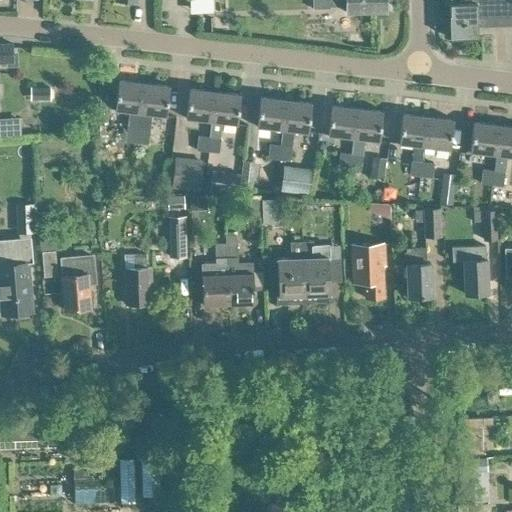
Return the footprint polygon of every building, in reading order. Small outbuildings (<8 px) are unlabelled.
[(311,0),(312,8),(329,8),(329,6),(345,5),(345,12),(385,11),(384,0),(311,0)] [(511,0),(447,0),(448,37),(476,37),(475,15),(511,14),(511,0)] [(0,62),(12,62),(12,44),(12,43),(0,43),(0,62)] [(139,112),(143,82),(117,79),(114,109),(128,111),(124,141),(135,142),(139,112)] [(139,112),(135,142),(147,144),(151,113),(165,115),(168,85),(143,82),(139,112)] [(185,117),(198,119),(195,149),(206,151),(208,136),(210,120),(214,90),(188,87),(185,117)] [(208,136),(206,151),(217,152),(220,137),(219,137),(221,122),(236,123),(239,93),(214,90),(210,120),(208,136)] [(281,129),(285,98),(259,95),(255,126),(281,129)] [(307,132),(310,101),(285,98),(281,129),(279,144),(277,159),(289,161),(291,145),(292,130),(307,132)] [(352,137),(356,107),(330,104),(326,134),(352,137)] [(350,152),(348,168),(359,169),(362,153),(361,153),(363,139),(378,140),(381,110),(356,107),(352,137),(350,152)] [(424,146),(427,115),(401,112),(398,143),(424,146)] [(424,146),(423,152),(432,153),(433,147),(449,149),(452,118),(427,115),(424,146)] [(22,117),(0,116),(0,131),(22,133),(22,117)] [(493,162),(498,124),(472,121),(468,151),(486,153),(485,161),(493,162)] [(503,186),(504,170),(506,156),(511,156),(511,125),(498,124),(493,162),(492,169),(490,184),(503,186)] [(277,159),(279,144),(268,143),(266,158),(277,159)] [(348,168),(350,152),(339,151),(337,166),(348,168)] [(199,190),(202,159),(174,155),(171,186),(199,190)] [(384,157),(371,155),(369,176),(382,178),(384,157)] [(420,176),(422,161),(410,159),(408,174),(420,176)] [(250,194),(254,162),(242,160),(238,192),(250,194)] [(422,161),(420,176),(431,177),(433,162),(422,161)] [(307,193),(310,168),(282,164),(279,190),(307,193)] [(490,184),(492,169),(481,167),(479,183),(490,184)] [(236,193),(238,174),(209,171),(207,191),(236,193)] [(441,172),(438,202),(452,203),(455,174),(441,172)] [(189,210),(206,209),(206,196),(189,197),(189,210)] [(262,223),(276,222),(275,198),(261,199),(262,223)] [(20,230),(41,229),(40,201),(19,202),(20,230)] [(423,236),(441,235),(440,207),(422,207),(423,236)] [(482,239),(496,239),(495,209),(481,210),(482,239)] [(185,215),(167,215),(168,256),(186,255),(185,215)] [(53,250),(52,235),(38,236),(40,251),(41,250),(43,276),(56,275),(54,250),(53,250)] [(278,301),(303,300),(301,241),(289,241),(290,258),(276,258),(278,301)] [(301,241),(303,300),(329,299),(328,281),(340,281),(339,244),(328,245),(328,242),(312,243),(312,241),(301,241)] [(227,303),(225,242),(214,243),(215,261),(200,262),(201,304),(227,303)] [(236,242),(225,242),(227,303),(253,302),(252,271),(241,272),(240,257),(237,257),(236,242)] [(383,296),(382,264),(384,264),(384,242),(351,243),(352,282),(363,281),(364,297),(383,296)] [(0,313),(32,311),(28,261),(32,261),(30,245),(2,247),(4,263),(0,263),(0,313)] [(487,292),(486,258),(485,257),(485,245),(451,246),(452,261),(462,260),(463,293),(487,292)] [(511,246),(503,247),(505,277),(506,276),(511,275),(511,246)] [(425,262),(425,257),(425,247),(405,247),(405,250),(403,252),(404,259),(406,261),(407,295),(431,294),(430,262),(425,262)] [(145,265),(145,257),(144,252),(123,254),(125,302),(149,301),(148,279),(150,279),(150,265),(145,265)] [(93,253),(58,256),(59,262),(60,274),(63,308),(90,306),(88,283),(95,283),(93,253)] [(491,389),(486,392),(486,398),(492,401),(496,397),(496,391),(491,389)] [(458,453),(483,452),(482,416),(457,417),(458,453)] [(0,449),(63,447),(62,423),(0,425),(0,449)] [(159,494),(159,455),(141,456),(141,495),(159,494)] [(119,502),(134,501),(133,456),(119,456),(119,502)] [(460,499),(487,498),(485,456),(458,457),(460,499)] [(73,504),(113,502),(111,467),(72,468),(73,504)]
